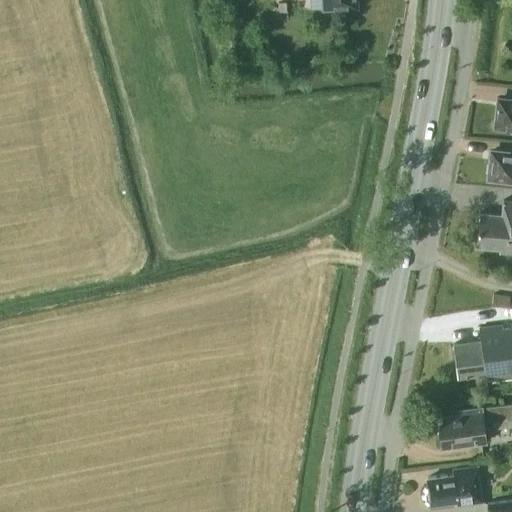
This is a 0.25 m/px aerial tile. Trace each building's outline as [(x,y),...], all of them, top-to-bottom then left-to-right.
[(322,8),(356,6),(355,0),(309,0),(310,8),(322,7),(322,8)] [(290,12),(289,1),(274,2),(274,13),(290,12)] [(511,99),(497,98),(494,126),(511,128),(511,99)] [(511,152),(490,150),(487,178),(511,180),(511,152)] [(511,200),(503,199),(501,215),(479,213),(476,246),(499,248),(499,252),(511,252),(511,200)] [(511,322),(479,327),(481,340),(454,343),(458,377),(476,375),(478,393),(488,392),(487,381),(511,377),(511,322)] [(511,402),(458,410),(458,414),(438,417),(442,446),(484,440),(483,426),(495,425),(495,427),(511,424),(511,402)] [(482,501),(476,465),(451,469),(452,473),(426,477),(430,505),(455,501),(456,505),(482,501)] [(511,511),(511,499),(486,503),(487,511),(511,511)]
